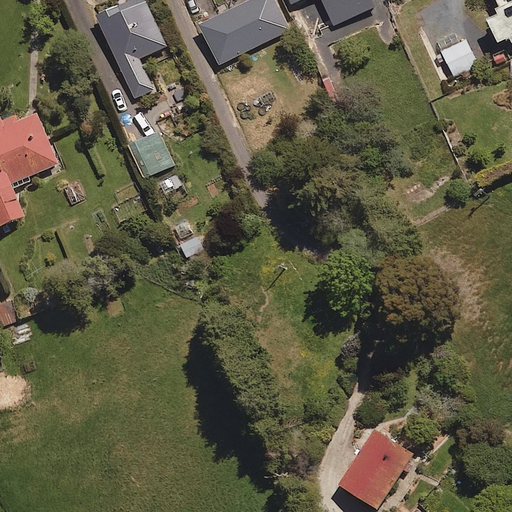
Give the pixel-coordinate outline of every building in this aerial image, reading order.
[(170,47),(149,0),(135,0),(101,15),(138,99),(157,91),(143,59),(170,47)] [(290,31),(274,0),(249,0),(199,26),(219,67),(290,31)] [(511,0),(495,0),(503,16),(488,23),(500,49),(510,45),(511,47),(511,0)] [(477,65),(467,42),(442,53),(452,77),(477,65)] [(59,167),(36,116),(5,130),(0,120),(0,119),(0,231),(26,220),(12,188),(59,167)] [(177,165),(162,133),(133,147),(149,179),(177,165)] [(212,245),(206,232),(182,244),(188,256),(212,245)] [(378,511),(413,457),(375,433),(340,489),(376,511),(378,511)]
